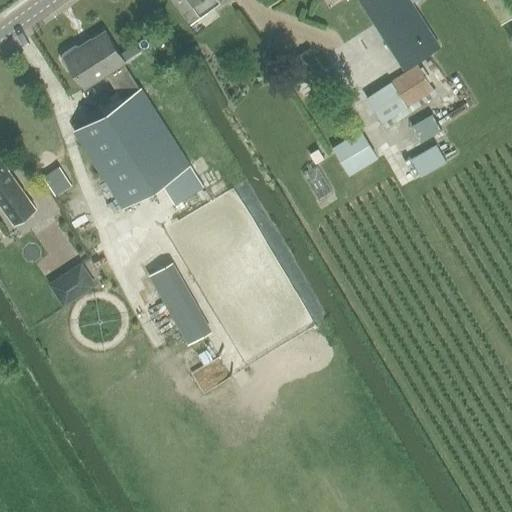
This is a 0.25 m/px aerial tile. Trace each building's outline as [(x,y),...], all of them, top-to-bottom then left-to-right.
[(172,0),(190,24),(222,1),(221,0),(172,0)] [(361,0),(407,71),(418,64),(441,49),(409,0),(361,0)] [(63,53),(61,60),(68,70),(72,71),(74,70),(85,87),(107,73),(124,100),(140,89),(123,63),(125,62),(106,31),(91,41),(92,42),(84,48),(83,46),(80,47),(79,46),(75,45),(63,53)] [(299,55),(312,78),(325,70),(311,48),(299,55)] [(418,64),(392,80),(408,105),(434,89),(418,64)] [(374,92),(367,96),(383,122),(389,118),(408,105),(392,80),(374,92)] [(124,100),(75,131),(123,206),(161,182),(190,164),(142,88),(140,89),(124,100)] [(362,128),(332,142),(345,170),(375,156),(362,128)] [(0,156),(0,202),(15,223),(36,208),(0,156)] [(54,192),(72,181),(60,162),(43,173),(54,192)] [(204,185),(190,164),(161,182),(175,204),(204,185)] [(315,165),(301,169),(309,195),(323,191),(315,165)] [(149,275),(188,344),(212,330),(173,261),(149,275)] [(81,263),(51,284),(65,304),(95,283),(81,263)]
